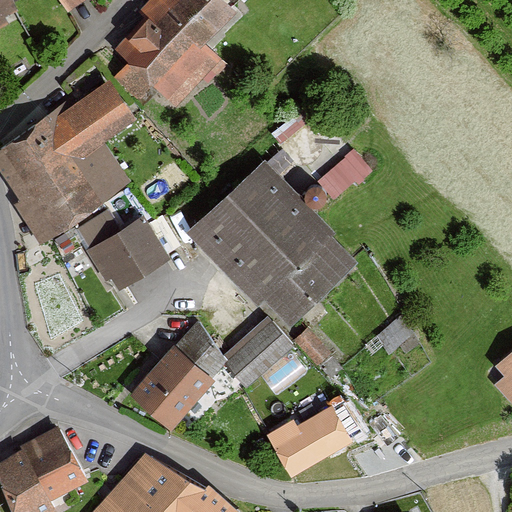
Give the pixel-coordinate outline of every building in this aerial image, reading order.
[(0,0),(0,25),(23,14),(16,0),(0,0)] [(56,0),(68,15),(87,0),(56,0)] [(217,0),(157,0),(110,52),(176,113),(222,63),(199,42),(228,10),(217,0)] [(115,77),(0,150),(0,152),(54,236),(140,181),(113,139),(143,120),(115,77)] [(354,262),(259,161),(182,232),(251,306),(258,299),(284,326),(354,262)] [(165,256),(138,215),(83,252),(110,292),(165,256)] [(264,318),(218,359),(245,389),(291,348),(264,318)] [(317,358),(328,352),(311,325),(300,332),(317,358)] [(169,344),(124,395),(166,431),(210,380),(169,344)] [(511,348),(491,368),(501,379),(493,386),(511,406),(511,348)] [(325,401),(264,435),(285,474),(347,440),(325,401)] [(61,424),(0,461),(0,468),(18,511),(58,511),(63,510),(57,497),(92,478),(61,424)] [(233,511),(202,484),(141,453),(91,511),(233,511)]
